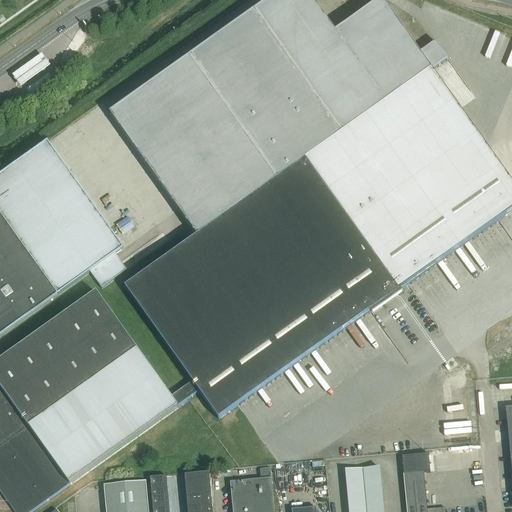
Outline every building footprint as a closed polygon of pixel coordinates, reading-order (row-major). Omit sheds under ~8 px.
[(218,38),(110,115),(197,238),(190,243),(125,289),(193,383),(171,399),(178,408),(188,401),(199,393),(219,421),(238,407),(371,313),(372,312),(399,293),(408,286),(409,286),(511,212),(511,184),(432,71),(448,60),(436,43),(421,54),(382,1),(335,34),(311,0),(272,0),(227,32),(232,40),(224,46),(218,38)] [(42,53),(12,74),(21,86),(51,65),(42,53)] [(30,94),(33,99),(55,83),(49,74),(43,79),(27,90),(30,94)] [(0,337),(90,274),(102,290),(127,272),(115,256),(124,250),(47,143),(0,176),(0,337)] [(0,362),(0,492),(14,511),(33,511),(178,409),(178,408),(171,399),(96,294),(0,362)] [(428,455),(402,458),(404,476),(407,511),(445,511),(445,509),(427,511),(424,474),(430,473),(428,455)] [(274,511),(270,469),(260,470),(261,481),(230,484),(233,511),(274,511)] [(349,511),(383,511),(380,469),(346,472),(349,511)] [(211,487),(209,475),(185,478),(186,489),(211,487)] [(168,490),(167,479),(150,481),(151,491),(168,490)] [(149,511),(146,483),(104,487),(106,511),(149,511)] [(212,498),(211,487),(186,489),(187,500),(212,498)] [(169,500),(168,490),(151,491),(152,501),(169,500)] [(213,509),(212,498),(187,500),(188,511),(213,509)] [(170,510),(169,500),(152,501),(153,511),(170,510)]
